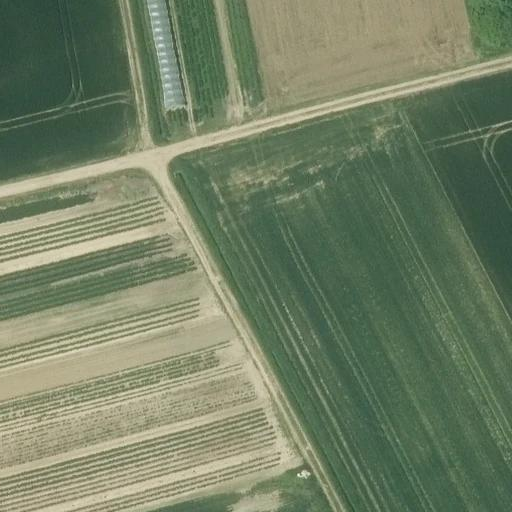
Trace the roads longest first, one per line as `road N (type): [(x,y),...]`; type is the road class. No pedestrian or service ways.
road 1 (track): [(336,511),(149,159),(120,0)]
road 2 (track): [(511,65),(0,194)]
